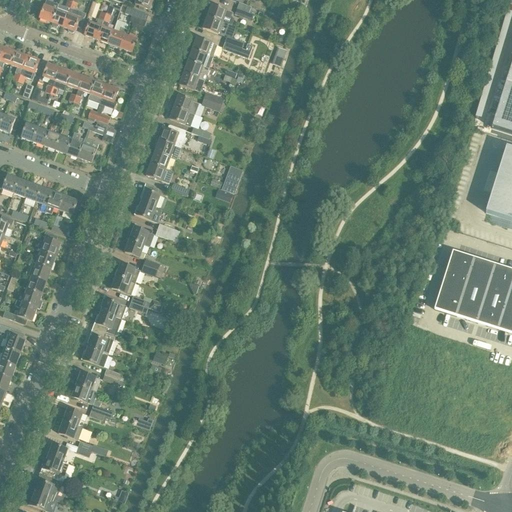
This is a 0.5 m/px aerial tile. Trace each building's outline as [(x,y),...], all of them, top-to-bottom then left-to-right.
[(153,0),(136,0),(135,5),(139,7),(144,9),(150,11),(150,9),(152,9),(153,5),(152,4),(153,0)] [(56,11),(58,5),(47,1),(44,7),(40,20),(52,24),(56,11)] [(58,27),(64,29),(73,3),(68,1),(65,8),(58,5),(56,11),(52,24),(52,27),(57,28),(58,27)] [(73,3),(64,29),(67,30),(68,32),(72,34),(74,32),(75,33),(77,28),(80,29),(86,15),(75,11),(78,4),(73,3)] [(88,17),(95,19),(100,5),(93,3),(88,17)] [(118,17),(121,7),(111,3),(107,14),(118,17)] [(237,9),(237,10),(254,16),(256,10),(239,4),(239,5),(238,9),(237,9)] [(208,13),(207,18),(228,25),(228,26),(231,20),(224,17),(227,11),(211,6),(210,6),(209,6),(207,11),(207,13),(208,13)] [(125,14),(132,17),(146,22),(148,16),(127,8),(125,14)] [(254,16),(237,10),(237,11),(235,15),(235,16),(247,20),(247,19),(252,21),(254,16)] [(85,36),(97,41),(107,15),(101,13),(99,20),(98,20),(96,26),(89,23),(85,36)] [(97,41),(109,45),(114,32),(106,30),(111,17),(107,15),(97,41)] [(146,22),(132,17),(130,23),(144,28),(146,22)] [(205,22),(204,22),(203,22),(201,27),(201,29),(203,29),(202,30),(224,37),(228,25),(207,18),(205,22)] [(109,45),(120,49),(125,36),(127,31),(121,29),(119,34),(114,32),(109,45)] [(125,36),(120,49),(132,54),(137,41),(125,36)] [(225,43),(242,50),(245,44),(227,38),(225,43)] [(192,50),(192,51),(208,56),(213,58),(218,46),(196,39),(192,50)] [(242,50),(225,43),(224,44),(225,44),(223,49),(240,56),(242,50)] [(0,75),(4,64),(11,66),(16,53),(4,49),(0,61),(0,75)] [(203,68),(209,70),(213,58),(208,56),(192,51),(192,52),(193,52),(193,51),(194,52),(192,56),(191,55),(188,62),(203,68)] [(16,53),(11,66),(17,69),(15,74),(16,75),(13,82),(18,84),(21,76),(23,71),(28,58),(16,53)] [(271,65),(280,68),(284,59),(275,55),(271,65)] [(39,62),(28,58),(23,71),(35,75),(39,62)] [(184,74),(183,74),(205,82),(209,70),(203,68),(188,62),(184,74)] [(511,63),(492,129),(511,134),(511,63)] [(45,94),(50,95),(55,82),(60,70),(48,65),(43,78),(50,81),(45,94)] [(67,87),(72,74),(71,74),(71,71),(66,70),(65,71),(60,70),(55,82),(50,95),(55,97),(58,90),(64,93),(67,87)] [(67,87),(78,91),(83,78),(78,76),(78,74),(74,72),(72,74),(67,87)] [(205,82),(183,74),(179,86),(195,92),(200,94),(205,82)] [(83,93),(90,95),(95,83),(94,82),(94,80),(90,78),(88,80),(83,78),(78,91),(76,97),(74,104),(79,106),(83,93)] [(88,101),(100,105),(107,87),(102,85),(101,83),(97,81),(95,83),(90,95),(88,101)] [(27,86),(23,97),(29,100),(34,88),(27,86)] [(100,105),(97,114),(96,117),(95,117),(92,123),(94,124),(95,120),(108,125),(111,119),(101,115),(104,107),(114,111),(117,104),(114,103),(118,91),(117,88),(113,87),(111,88),(107,87),(100,105)] [(41,91),(36,89),(31,101),(37,103),(41,91)] [(204,100),(204,101),(221,107),(224,101),(206,95),(204,100)] [(175,104),(174,109),(195,116),(199,105),(193,103),(194,102),(178,97),(177,97),(176,97),(174,102),(174,104),(175,104)] [(221,107),(204,101),(203,101),(204,101),(202,106),(202,107),(219,113),(221,107)] [(45,109),(43,114),(52,117),(54,112),(45,109)] [(195,116),(174,109),(172,113),(171,113),(170,113),(168,118),(168,120),(169,120),(169,121),(190,128),(195,116)] [(66,122),(69,114),(64,112),(63,115),(62,115),(60,120),(62,121),(57,133),(62,135),(66,122)] [(97,114),(91,112),(87,121),(92,123),(95,117),(96,117),(97,114)] [(70,114),(69,114),(66,122),(72,124),(75,115),(70,113),(70,114)] [(4,116),(0,126),(0,130),(10,135),(15,121),(4,116)] [(90,125),(88,130),(104,136),(104,135),(106,130),(107,128),(97,124),(96,127),(90,125)] [(21,139),(32,143),(38,129),(26,125),(21,139)] [(160,137),(159,141),(180,149),(182,144),(186,132),(170,126),(168,131),(161,129),(158,137),(160,137)] [(32,143),(44,147),(49,133),(38,129),(32,143)] [(199,137),(203,139),(209,141),(211,135),(194,129),(191,135),(199,137)] [(44,147),(55,151),(60,137),(49,133),(44,147)] [(66,155),(77,159),(83,145),(77,144),(80,136),(74,134),(71,141),(66,155)] [(55,151),(66,155),(71,141),(60,137),(55,151)] [(85,140),(83,145),(77,159),(92,165),(99,145),(85,140)] [(159,141),(154,153),(170,159),(176,161),(180,149),(159,141)] [(511,150),(506,148),(485,214),(511,222),(511,150)] [(207,158),(213,160),(216,152),(209,150),(207,158)] [(154,153),(150,165),(166,171),(166,170),(170,159),(154,153)] [(166,171),(150,165),(150,166),(146,177),(161,183),(169,185),(173,173),(166,170),(166,171)] [(225,191),(234,194),(242,173),(233,170),(225,191)] [(2,190),(13,194),(18,180),(7,176),(2,190)] [(13,194),(24,199),(30,185),(18,180),(13,194)] [(24,199),(35,203),(40,189),(30,185),(24,199)] [(142,200),(141,204),(156,209),(160,197),(156,196),(158,190),(145,185),(140,199),(142,200)] [(173,186),(170,192),(182,196),(184,191),(184,190),(173,186)] [(35,203),(47,207),(53,193),(40,189),(35,203)] [(54,210),(59,212),(64,197),(53,193),(47,207),(45,213),(52,216),(54,210)] [(64,197),(59,212),(73,217),(78,202),(64,197)] [(156,209),(141,204),(139,208),(137,207),(134,216),(151,222),(154,215),(159,217),(161,212),(156,210),(156,209)] [(19,214),(17,219),(27,222),(28,217),(19,214)] [(0,235),(5,237),(7,230),(9,226),(9,225),(12,226),(14,221),(2,217),(0,221),(0,235)] [(159,225),(157,231),(178,238),(180,233),(159,225)] [(51,231),(65,236),(67,231),(53,226),(51,231)] [(129,241),(144,247),(149,249),(154,236),(134,229),(132,233),(129,232),(126,240),(129,241)] [(178,238),(157,231),(155,237),(176,244),(178,238)] [(41,252),(56,257),(58,250),(59,250),(61,245),(55,243),(57,238),(58,237),(46,233),(43,239),(46,240),(41,252)] [(0,235),(0,247),(1,248),(3,242),(13,246),(13,245),(20,247),(22,243),(15,240),(10,238),(5,237),(0,235)] [(144,247),(129,241),(125,254),(140,259),(144,247)] [(41,252),(36,265),(51,271),(51,270),(53,263),(54,263),(56,258),(55,258),(56,257),(41,252)] [(438,299),(435,311),(456,318),(477,324),(487,328),(498,331),(511,335),(511,272),(505,270),(495,267),(494,267),(484,263),(474,260),(458,255),(453,253),(449,265),(446,276),(444,280),(442,288),(438,299)] [(165,268),(146,261),(144,267),(165,275),(167,269),(165,269),(165,268)] [(31,279),(46,284),(47,284),(46,283),(49,276),(51,271),(36,265),(31,263),(26,277),(31,279)] [(120,265),(116,278),(136,285),(140,272),(139,272),(120,265)] [(165,275),(144,267),(142,273),(161,280),(162,278),(163,278),(165,275)] [(0,279),(7,281),(9,277),(2,274),(0,273),(0,279)] [(136,285),(116,278),(111,290),(130,297),(131,297),(136,285)] [(31,279),(26,292),(42,297),(41,296),(44,289),(45,289),(46,284),(31,279)] [(26,292),(22,304),(22,305),(37,310),(40,311),(43,303),(40,302),(42,297),(26,292)] [(133,298),(131,304),(144,308),(146,303),(133,298)] [(102,309),(101,313),(122,320),(126,308),(120,306),(103,300),(100,308),(102,309)] [(152,301),(149,310),(160,314),(163,305),(152,301)] [(13,322),(25,327),(25,326),(24,326),(26,321),(32,323),(32,322),(35,315),(37,310),(22,305),(22,304),(16,302),(14,307),(20,309),(17,317),(15,316),(13,322)] [(144,308),(131,304),(129,309),(142,314),(144,308)] [(5,312),(5,313),(3,318),(13,322),(15,316),(5,312)] [(97,316),(92,330),(105,335),(106,333),(116,337),(122,320),(101,313),(99,317),(97,316)] [(0,332),(7,335),(9,336),(11,330),(0,326),(0,327),(0,326),(0,332)] [(8,341),(5,349),(21,355),(21,354),(20,354),(23,347),(25,341),(23,341),(25,335),(11,330),(9,336),(7,335),(6,340),(8,341)] [(115,339),(105,335),(92,330),(87,344),(89,345),(87,349),(108,357),(115,339)] [(5,349),(1,362),(16,368),(16,367),(18,360),(19,360),(21,355),(5,349)] [(108,357),(87,349),(86,353),(84,352),(81,361),(104,369),(108,357)] [(157,372),(159,365),(166,367),(169,356),(156,353),(151,370),(157,372)] [(1,362),(0,364),(0,376),(11,380),(13,373),(14,373),(16,368),(1,362)] [(107,370),(104,376),(119,381),(120,382),(123,376),(107,370)] [(81,374),(76,386),(96,393),(101,381),(81,374)] [(0,376),(0,391),(6,393),(7,393),(6,393),(9,386),(11,380),(0,376)] [(104,376),(102,381),(116,386),(116,385),(118,386),(119,381),(104,376)] [(91,412),(104,417),(112,420),(114,414),(99,409),(101,404),(95,402),(98,394),(96,393),(76,386),(72,399),(93,406),(93,407),(91,412)] [(68,410),(63,422),(78,428),(80,421),(85,423),(87,417),(68,410)] [(91,412),(89,418),(102,422),(104,417),(91,412)] [(83,429),(78,428),(63,422),(58,435),(78,442),(83,429)] [(80,443),(78,448),(91,453),(93,447),(80,443)] [(49,454),(48,458),(63,463),(68,451),(51,445),(47,453),(49,454)] [(91,453),(78,448),(76,454),(89,459),(91,453)] [(45,461),(39,475),(62,483),(68,465),(63,463),(48,458),(46,462),(45,461)] [(62,483),(39,475),(34,489),(36,490),(35,494),(50,500),(56,502),(62,484),(62,483)] [(45,511),(50,500),(35,494),(33,498),(31,497),(28,506),(44,511),(45,511)]
